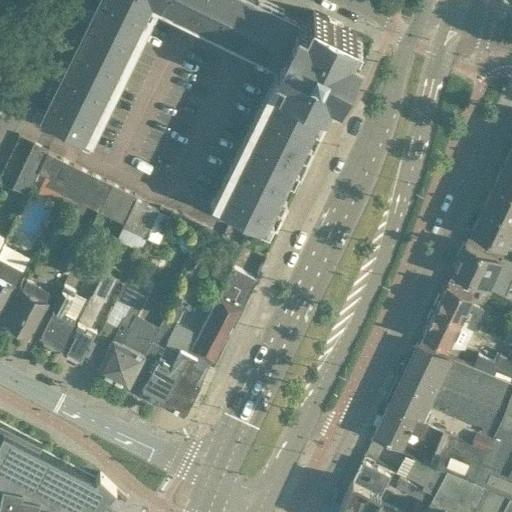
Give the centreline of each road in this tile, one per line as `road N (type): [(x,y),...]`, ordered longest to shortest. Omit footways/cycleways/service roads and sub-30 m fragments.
road 1 (tertiary): [(410,39),(361,164),(214,476)]
road 2 (tertiary): [(302,426),(387,246),(451,16)]
road 3 (residential): [(359,413),(511,98)]
road 4 (residential): [(214,476),(0,373)]
road 5 (residential): [(0,136),(68,0)]
